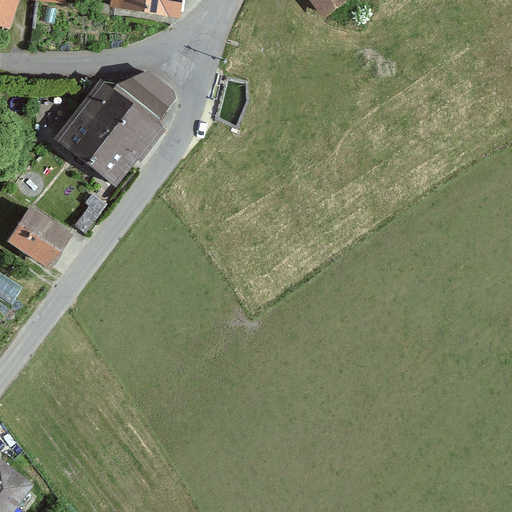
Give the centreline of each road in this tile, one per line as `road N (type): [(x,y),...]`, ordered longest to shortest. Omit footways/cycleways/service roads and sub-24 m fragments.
road 1 (track): [(0,381),(178,139),(195,95),(195,40)]
road 2 (unclassified): [(0,60),(87,61),(195,40),(226,0)]
